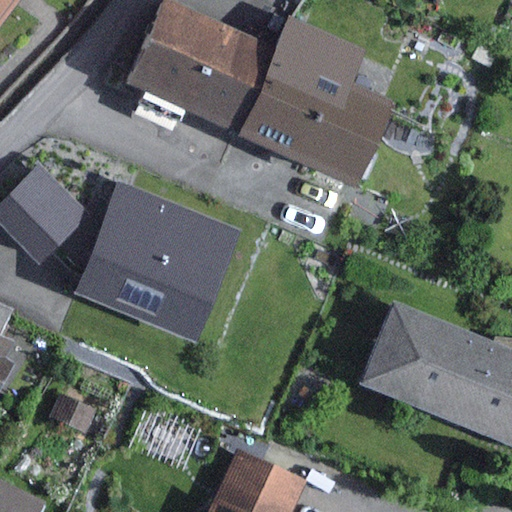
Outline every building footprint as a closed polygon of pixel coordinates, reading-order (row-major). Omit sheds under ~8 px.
[(229,134),(268,46),(166,0),(154,0),(117,84),(229,134)] [(268,46),(229,134),(344,184),(380,100),(343,84),(356,52),(278,19),(268,46)] [(36,165),(0,198),(0,230),(32,265),(84,216),(36,165)] [(231,233),(113,184),(68,294),(186,342),(231,233)] [(511,353),(385,303),(352,386),(511,449),(511,353)] [(0,306),(0,375),(8,363),(0,358),(0,355),(8,342),(0,338),(0,337),(13,312),(0,306)] [(57,394),(45,417),(78,434),(90,410),(57,394)] [(233,450),(209,501),(232,511),(290,511),(304,482),(233,450)] [(36,511),(38,509),(0,489),(0,511),(36,511)] [(232,511),(209,501),(203,511),(232,511)]
